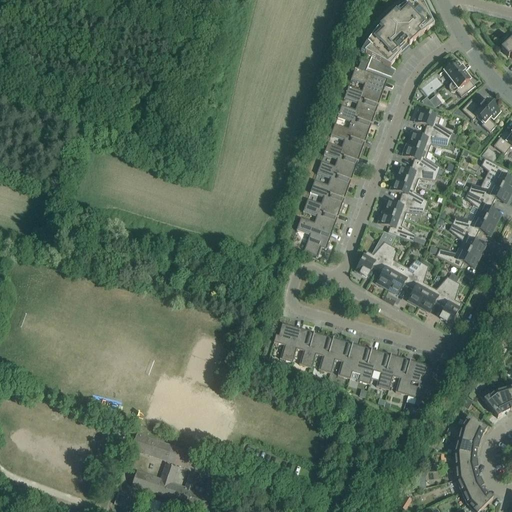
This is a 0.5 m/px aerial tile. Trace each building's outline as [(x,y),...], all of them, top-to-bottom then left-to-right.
[(401,54),(414,42),(420,36),(434,26),(421,0),(414,0),(412,1),(403,7),(395,13),(379,28),(373,36),(367,44),(362,52),(365,54),(390,68),(401,54)] [(511,39),(501,50),(508,58),(510,57),(511,59),(511,39)] [(365,73),(368,65),(361,62),(358,70),(365,73)] [(453,83),(450,85),(449,87),(449,89),(449,91),(450,92),(452,93),(454,93),(456,93),(461,99),(475,88),(464,74),(465,74),(461,69),(460,70),(457,66),(453,69),(451,66),(444,72),(453,83)] [(387,82),(387,81),(365,73),(358,70),(355,69),(351,81),(352,80),(365,85),(362,93),(361,93),(380,100),(384,91),(382,90),(385,82),(387,82)] [(378,100),(380,101),(380,100),(361,93),(362,93),(348,88),(344,100),(345,99),(358,103),(355,111),(355,112),(374,119),(377,109),(375,109),(378,100)] [(476,118),(483,125),(481,127),(490,134),(496,128),(488,120),(490,118),(492,120),(500,112),(488,101),(484,105),(483,105),(479,109),(471,102),(462,112),(473,122),(476,118)] [(371,119),(373,120),(374,119),(355,112),(355,111),(341,107),(337,119),(338,119),(338,118),(351,122),(348,130),(348,131),(367,137),(370,128),(368,127),(371,119)] [(452,115),(465,119),(466,118),(457,110),(452,115)] [(426,127),(424,133),(450,142),(456,144),(458,137),(452,135),(438,126),(441,119),(435,117),(436,115),(428,112),(427,114),(419,112),(415,123),(426,127)] [(364,138),(366,139),(367,137),(348,131),(348,130),(335,125),(330,138),(331,138),(331,136),(344,141),(341,149),(360,156),(363,147),(361,146),(364,138)] [(511,148),(511,134),(511,136),(506,132),(493,148),(505,156),(511,148)] [(450,142),(424,133),(422,139),(411,135),(407,146),(428,154),(431,147),(447,149),(450,142)] [(357,157),(360,158),(360,156),(341,149),(328,144),(323,156),(324,157),(325,155),(337,160),(334,168),(353,175),(357,166),(354,165),(357,157)] [(428,154),(407,146),(403,157),(414,161),(412,167),(438,176),(440,169),(426,160),(428,154)] [(481,158),(493,163),(499,157),(488,149),(481,158)] [(481,167),(488,173),(484,181),(491,184),(511,194),(511,192),(511,181),(506,178),(509,173),(484,160),(481,167)] [(351,176),(353,176),(353,175),(334,168),(321,163),(317,175),(317,176),(318,174),(331,179),(328,187),(327,187),(347,194),(350,185),(348,184),(351,176)] [(438,176),(412,167),(410,173),(399,169),(395,180),(416,187),(418,181),(435,183),(438,176)] [(416,187),(395,180),(391,191),(402,195),(400,201),(425,210),(428,203),(414,194),(416,187)] [(506,205),(511,194),(491,184),(484,181),(480,189),(471,186),(468,193),(493,205),(495,200),(506,205)] [(344,194),(346,195),(347,194),(327,187),(328,187),(314,182),(310,194),(311,193),(324,197),(321,205),(321,206),(340,213),(343,203),(341,203),(344,194)] [(490,211),(493,205),(468,193),(465,200),(474,207),(470,214),(475,216),(495,227),(500,216),(490,211)] [(337,213),(339,214),(340,213),(321,206),(321,205),(307,201),(303,213),(304,213),(304,212),(317,216),(314,224),(314,225),(333,232),(336,222),(334,221),(337,213)] [(425,210),(400,201),(398,206),(387,202),(383,214),(404,221),(406,215),(423,217),(425,210)] [(404,221),(383,214),(378,225),(390,229),(387,235),(413,244),(415,239),(416,237),(401,228),(404,221)] [(490,237),(495,227),(475,216),(472,223),(455,219),(452,225),(476,237),(479,232),(490,237)] [(330,232),(332,233),(333,232),(314,225),(314,224),(301,219),(296,232),(297,232),(297,230),(310,235),(304,252),(317,259),(321,249),(326,251),(329,241),(327,240),(330,232)] [(474,243),(476,237),(452,225),(449,232),(462,242),(459,249),(479,259),(484,248),(474,243)] [(372,268),(377,271),(390,247),(384,244),(373,256),(366,253),(355,272),(366,278),(372,268)] [(397,251),(390,247),(377,271),(383,274),(377,284),(387,290),(401,266),(394,262),(397,251)] [(430,249),(429,255),(436,257),(437,250),(430,249)] [(474,269),(479,259),(459,249),(456,255),(439,251),(436,258),(460,270),(463,264),(474,269)] [(409,289),(422,265),(416,261),(408,270),(401,266),(387,290),(398,296),(403,286),(409,289)] [(419,308),(430,288),(423,284),(428,268),(422,265),(409,289),(414,292),(408,302),(419,308)] [(435,303),(440,306),(456,278),(456,277),(451,275),(449,280),(447,279),(436,291),(430,288),(419,308),(429,313),(435,303)] [(460,286),(456,284),(459,280),(456,278),(440,306),(446,309),(440,319),(451,325),(461,306),(455,302),(460,286)] [(296,350),(302,331),(300,330),(300,332),(291,330),(292,328),(282,325),(279,337),(276,336),(274,344),(285,347),(282,360),(280,360),(293,364),(296,350)] [(315,355),(321,336),(319,336),(319,338),(310,335),(311,333),(302,331),(296,350),(305,352),(301,365),(299,365),(299,366),(312,369),(316,356),(315,355)] [(334,361),(340,342),(339,341),(338,343),(330,341),(330,339),(321,336),(315,355),(316,356),(324,358),(320,371),(319,371),(318,371),(331,375),(335,361),(334,361)] [(352,373),(359,347),(358,347),(357,349),(349,346),(349,344),(340,342),(334,361),(335,361),(343,363),(339,376),(338,376),(338,377),(350,380),(352,373)] [(373,372),(378,353),(377,352),(376,354),(368,352),(369,350),(359,347),(352,373),(360,376),(359,382),(357,382),(369,386),(373,372)] [(392,378),(398,358),(396,358),(396,360),(387,357),(388,355),(378,353),(373,372),(382,374),(378,387),(376,387),(376,388),(389,391),(393,378),(392,378)] [(407,397),(417,364),(416,363),(415,365),(406,363),(407,361),(398,358),(392,378),(393,378),(401,380),(397,393),(395,393),(407,397)] [(435,369),(434,371),(426,368),(426,366),(417,364),(407,397),(427,402),(430,392),(435,394),(445,378),(435,375),(436,369),(435,369)] [(511,409),(511,403),(507,389),(495,393),(505,413),(506,413),(505,412),(510,410),(510,411),(511,411),(511,410),(511,409)] [(505,413),(495,393),(484,401),(497,419),(501,416),(500,415),(504,413),(505,413)] [(468,418),(460,429),(481,439),(481,438),(483,434),(484,434),(487,431),(468,418)] [(481,439),(460,429),(457,442),(477,447),(478,445),(479,445),(480,444),(478,443),(480,439),(481,439)] [(195,455),(172,447),(137,435),(132,450),(167,462),(189,470),(195,455)] [(477,450),(477,447),(457,442),(453,455),(476,457),(476,456),(476,452),(478,452),(478,450),(477,450)] [(476,458),(476,457),(453,455),(454,468),(475,467),(475,464),(477,464),(477,462),(475,462),(476,458)] [(137,472),(131,488),(202,511),(213,511),(217,500),(222,485),(208,481),(205,490),(195,487),(198,477),(191,475),(187,489),(172,484),(177,469),(166,465),(161,481),(137,472)] [(476,469),(475,467),(454,468),(456,482),(478,476),(478,475),(477,475),(476,471),(477,470),(477,469),(476,469)] [(478,476),(456,482),(461,494),(480,485),(480,483),(481,482),(480,481),(479,481),(477,476),(478,476)] [(482,487),(480,485),(461,494),(467,506),(486,493),(485,493),(482,489),(483,488),(483,487),(482,487)] [(486,493),(467,506),(472,511),(480,511),(493,500),(490,497),(488,498),(486,494),(486,493)]
